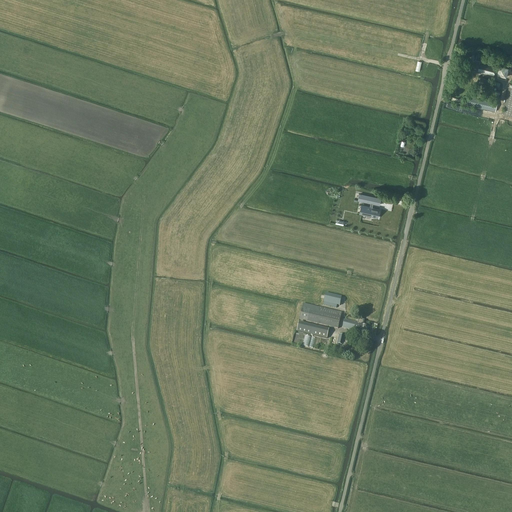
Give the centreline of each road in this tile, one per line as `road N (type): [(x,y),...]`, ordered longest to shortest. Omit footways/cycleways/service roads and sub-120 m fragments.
road 1 (unclassified): [(339,511),(462,0)]
road 2 (track): [(146,511),(132,335),(144,195)]
road 3 (track): [(348,472),(511,501)]
road 4 (track): [(270,36),(324,37),(420,59),(417,68)]
